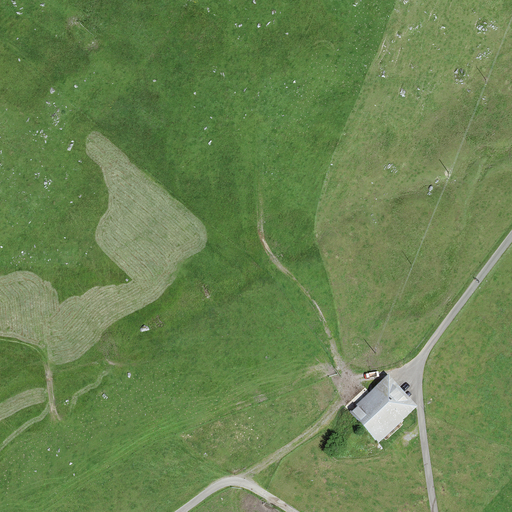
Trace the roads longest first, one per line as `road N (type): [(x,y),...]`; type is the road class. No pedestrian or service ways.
road 1 (track): [(511,234),(420,366),(434,511)]
road 2 (track): [(292,511),(234,481),(179,511)]
